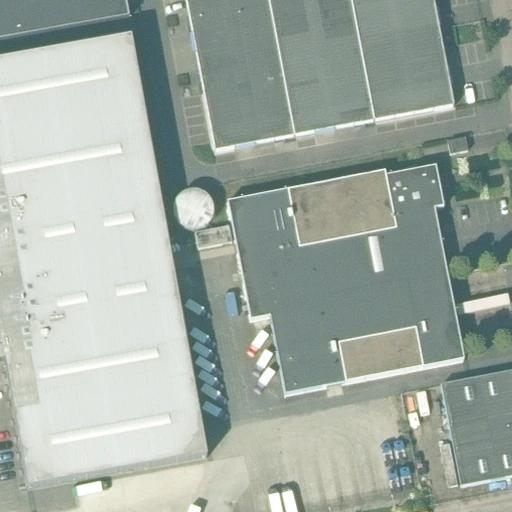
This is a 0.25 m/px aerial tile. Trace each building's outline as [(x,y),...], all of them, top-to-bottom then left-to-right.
[(0,0),(0,43),(129,20),(125,0),(0,0)] [(267,0),(184,0),(191,35),(192,36),(271,21),(267,0)] [(267,0),(271,21),(351,6),(351,5),(349,0),(267,0)] [(378,0),(351,5),(351,6),(362,64),(442,49),(438,30),(434,11),(434,6),(432,0),(378,0)] [(351,6),(271,21),(283,80),(294,140),(373,124),(362,64),(351,6)] [(271,21),(192,36),(203,95),(283,80),(271,21)] [(207,459),(130,40),(0,63),(0,365),(4,364),(27,492),(207,459)] [(442,49),(362,64),(373,124),(453,109),(449,89),(446,70),(442,49)] [(283,80),(203,95),(214,155),(294,140),(283,80)] [(465,140),(447,144),(450,157),(467,153),(465,140)] [(385,174),(227,204),(250,324),(269,320),(285,398),(464,363),(461,350),(448,284),(434,212),(443,210),(439,189),(437,180),(435,169),(386,179),(385,174)] [(177,230),(211,228),(209,193),(175,195),(177,230)] [(229,229),(195,235),(198,251),(232,245),(229,229)] [(511,373),(440,387),(460,490),(511,479),(511,373)] [(359,511),(372,510),(364,455),(269,469),(273,497),(262,499),(263,511),(359,511)]
